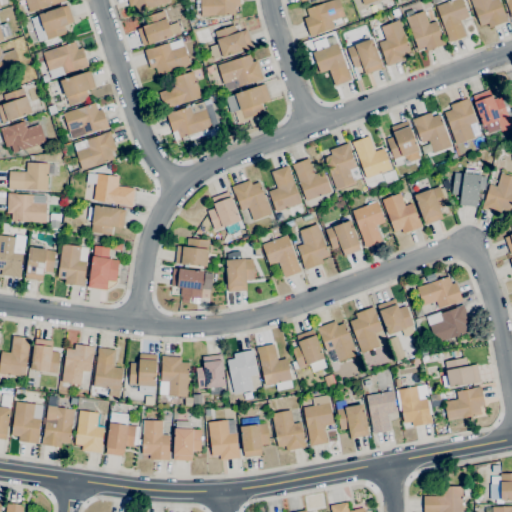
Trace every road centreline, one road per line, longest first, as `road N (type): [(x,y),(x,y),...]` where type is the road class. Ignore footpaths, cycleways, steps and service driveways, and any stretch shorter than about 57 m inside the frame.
road 1 (residential): [(0,305),(180,328),(237,324),(460,244),(471,250),(489,293),(511,402)]
road 2 (residential): [(0,470),(221,491),(511,439)]
road 3 (residential): [(136,320),(150,238),(173,183),(511,49)]
road 4 (residential): [(173,183),(145,139),(97,0)]
road 5 (residential): [(309,127),(273,0)]
